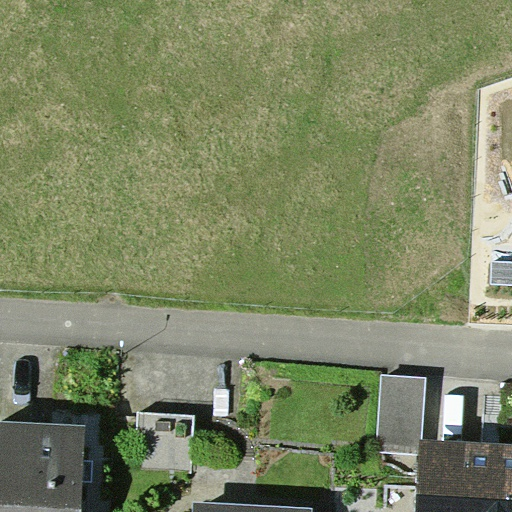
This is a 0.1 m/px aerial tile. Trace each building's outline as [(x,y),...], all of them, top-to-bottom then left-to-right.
[(511,262),(492,262),(492,285),(511,285),(511,262)] [(423,439),(427,378),(382,375),(378,453),(420,455),(421,439),(423,439)] [(197,414),(140,410),(137,469),(193,472),(197,414)] [(0,421),(0,511),(80,511),(83,482),(84,460),(86,426),(0,421)] [(420,455),(416,511),(511,511),(511,443),(423,439),(421,439),(420,455)] [(94,460),(84,460),(83,482),(92,483),(94,460)] [(195,501),(194,511),(312,511),(312,506),(195,501)]
